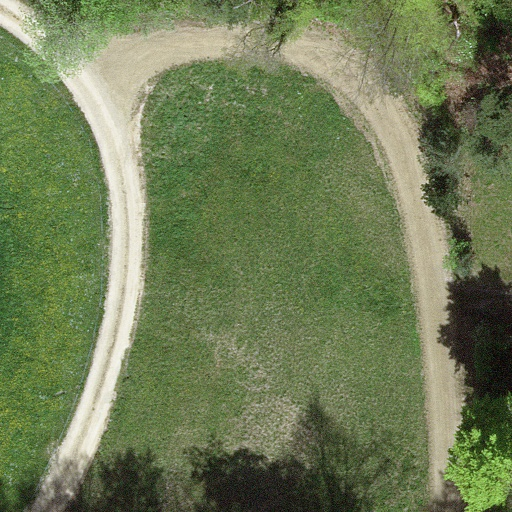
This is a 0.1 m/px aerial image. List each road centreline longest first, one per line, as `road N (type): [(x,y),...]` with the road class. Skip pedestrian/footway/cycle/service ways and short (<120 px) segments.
road 1 (track): [(80,90),(119,48),(163,34),(252,30),(317,43),(383,94),(404,133),(419,193),(440,378),(443,511)]
road 2 (track): [(0,10),(80,90),(112,142),(124,192),(110,355),(92,414),(44,511)]
